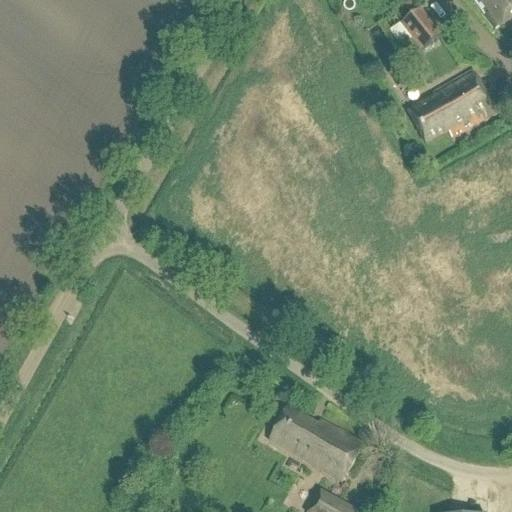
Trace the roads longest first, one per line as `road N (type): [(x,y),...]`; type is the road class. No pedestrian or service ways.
road 1 (unclassified): [(511,475),(449,467),(409,447),(106,234)]
road 2 (unclassified): [(106,234),(241,0)]
road 3 (unclassified): [(0,422),(106,234)]
